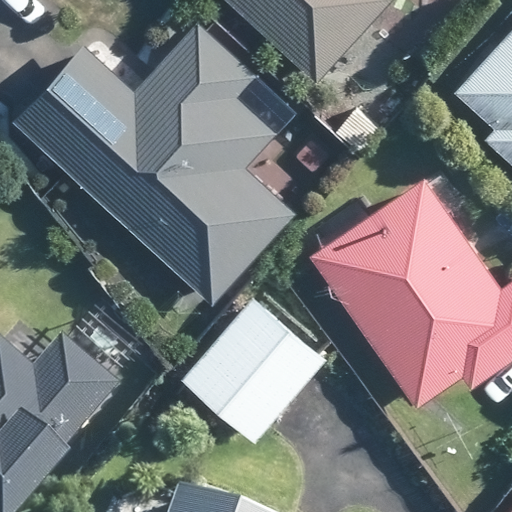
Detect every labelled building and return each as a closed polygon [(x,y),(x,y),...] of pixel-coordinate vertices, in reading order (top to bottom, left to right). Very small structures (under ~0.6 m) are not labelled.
[(384,0),(225,0),(312,79),(370,17),(384,0)] [(211,301),(292,212),(242,167),(274,132),(236,95),(254,77),(192,19),(150,66),(143,75),(130,88),(85,47),(80,42),(20,108),(11,118),(192,283),(207,298),(211,301)] [(511,21),(450,90),(490,125),(480,135),(511,164),(511,21)] [(445,215),(420,179),(418,176),(375,207),(321,245),(306,254),(414,407),(458,375),(466,387),(511,354),(511,273),(495,287),(473,255),(464,240),(445,215)] [(265,423),(315,365),(321,357),(248,294),(178,377),(251,439),(265,423)] [(105,395),(54,350),(48,345),(21,377),(0,358),(0,511),(9,511),(44,472),(41,469),(105,395)] [(214,511),(187,503),(165,497),(160,511),(214,511)]
